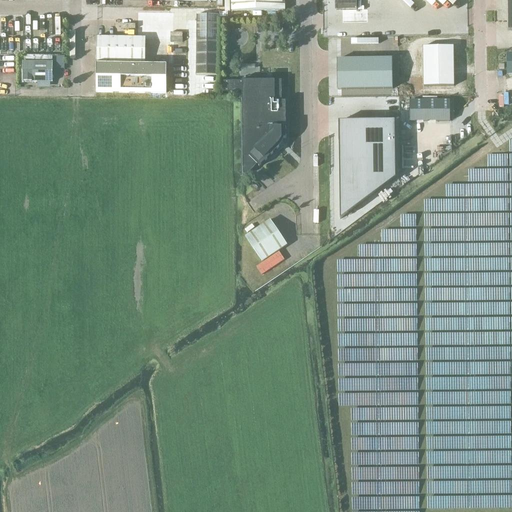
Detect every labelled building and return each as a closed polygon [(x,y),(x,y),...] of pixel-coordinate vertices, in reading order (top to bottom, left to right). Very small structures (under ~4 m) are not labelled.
[(232,0),(232,12),(259,11),(259,0),(232,0)] [(285,0),(259,0),(259,11),(285,11),(285,0)] [(357,10),(356,0),(337,0),(337,10),(357,10)] [(218,76),(219,15),(197,15),(197,76),(218,76)] [(146,38),(98,37),(97,93),(167,94),(167,64),(146,64),(146,38)] [(438,47),(423,47),(425,87),(440,86),(455,86),(453,47),(438,47)] [(393,60),(337,60),(338,90),(393,89),(393,60)] [(53,83),(53,79),(53,63),(23,62),(23,82),(53,83)] [(242,92),(244,176),(248,176),(258,166),(260,168),(280,147),(277,145),(283,139),(287,139),(286,102),(282,102),(282,81),(267,81),(267,76),(248,76),(248,81),(224,82),(224,92),(242,92)] [(449,121),(450,121),(450,111),(450,101),(449,101),(410,101),(410,111),(410,121),(449,121)] [(394,122),(339,122),(341,219),(396,179),(394,122)] [(263,262),(279,251),(288,245),(271,220),(246,237),(263,262)]
